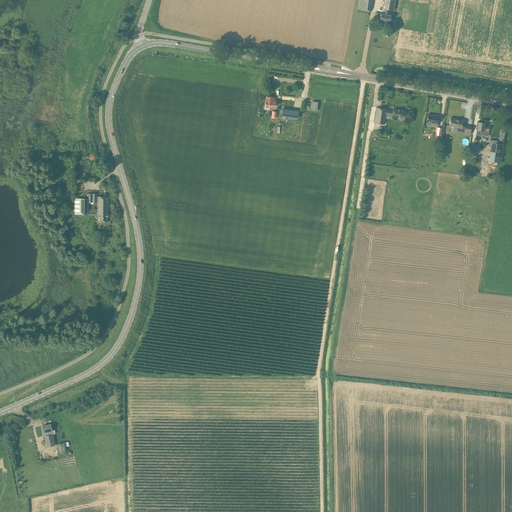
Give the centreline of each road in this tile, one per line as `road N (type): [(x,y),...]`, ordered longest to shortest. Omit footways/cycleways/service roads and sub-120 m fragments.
road 1 (secondary): [(0,411),(100,364),(127,326),(140,261),(108,113),(123,67),(141,46)]
road 2 (secondary): [(511,102),(167,43),(141,46)]
